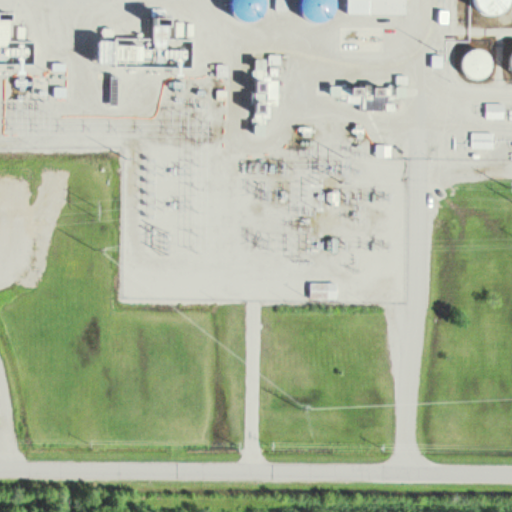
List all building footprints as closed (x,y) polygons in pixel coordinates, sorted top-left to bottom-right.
[(226,0),(227,21),(255,21),(255,0),(226,0)] [(324,0),(300,0),(296,18),(319,24),(324,0)] [(343,0),(343,13),(402,14),(402,0),(343,0)] [(499,14),(498,0),(474,0),(475,14),(499,14)] [(466,80),(486,74),(477,48),(458,54),(466,80)] [(500,104),(483,104),(483,118),(500,118),(500,104)] [(469,148),(490,148),(490,132),(469,132),(469,148)] [(334,298),(334,283),(307,283),(307,298),(334,298)]
